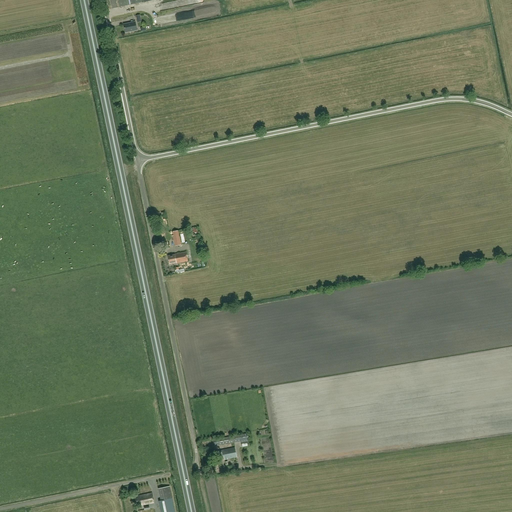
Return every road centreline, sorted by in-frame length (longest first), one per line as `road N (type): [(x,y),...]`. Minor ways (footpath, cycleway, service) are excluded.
road 1 (trunk): [(191,511),(84,0)]
road 2 (unclassified): [(275,464),(216,472),(197,466),(141,155)]
road 3 (unclassified): [(141,155),(438,100),(473,100),(511,115)]
road 4 (unclassified): [(0,507),(165,474)]
road 5 (unclassified): [(104,0),(141,155)]
